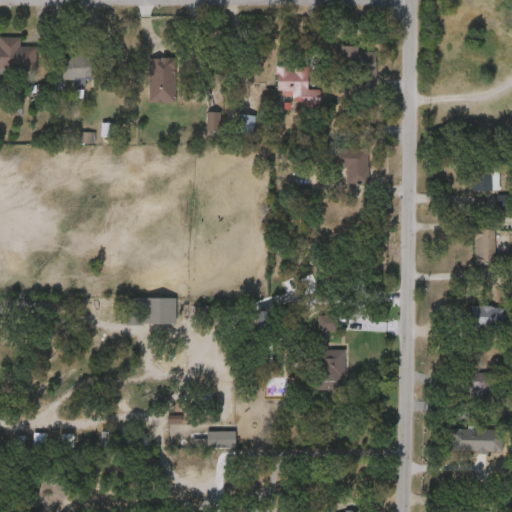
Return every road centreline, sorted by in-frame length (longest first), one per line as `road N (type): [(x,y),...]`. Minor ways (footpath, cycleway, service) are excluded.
road 1 (residential): [(411,0),(398,511)]
road 2 (residential): [(0,1),(412,2)]
